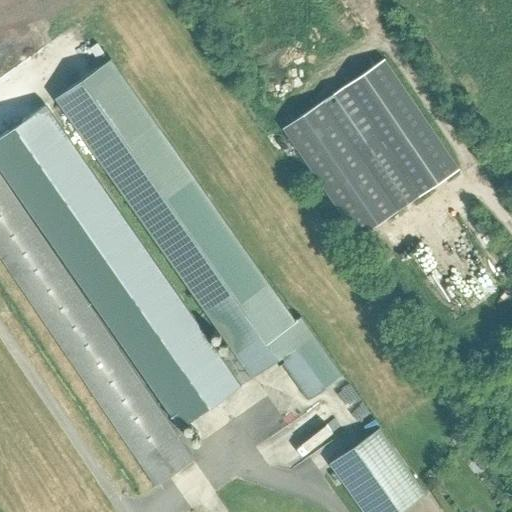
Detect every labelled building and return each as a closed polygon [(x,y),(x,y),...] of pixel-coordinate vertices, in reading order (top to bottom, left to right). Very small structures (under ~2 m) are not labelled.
[(280,129),(355,239),(457,169),(381,59),(280,129)] [(340,376),(324,353),(299,318),(293,322),(110,60),(54,99),(229,349),(224,353),(244,381),(277,358),(306,400),(340,376)] [(247,100),(270,134),(284,125),(261,90),(247,100)] [(244,381),(224,353),(219,356),(44,106),(0,136),(0,172),(114,335),(125,351),(179,427),(244,381)] [(0,255),(155,485),(193,460),(0,175),(0,255)] [(443,283),(469,310),(498,282),(490,274),(502,262),(461,220),(443,237),(462,258),(451,269),(454,273),(443,283)] [(358,404),(373,397),(365,382),(351,389),(358,404)] [(308,428),(301,433),(309,444),(342,419),(325,397),(299,417),(308,428)] [(329,462),(363,511),(399,511),(426,493),(379,427),(329,462)]
